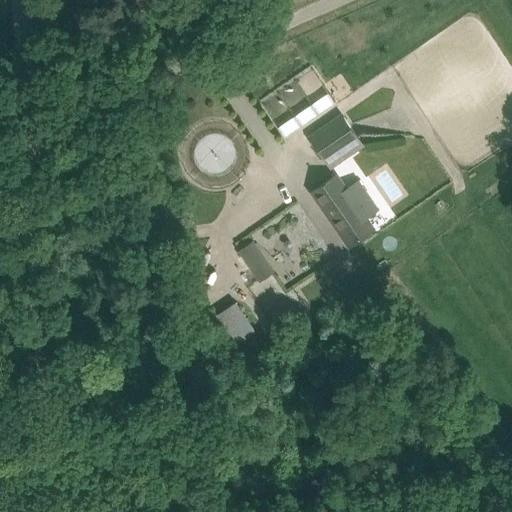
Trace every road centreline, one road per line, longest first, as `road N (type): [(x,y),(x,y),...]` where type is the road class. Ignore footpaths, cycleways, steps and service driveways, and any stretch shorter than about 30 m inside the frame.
road 1 (unclassified): [(78,511),(26,293),(21,128)]
road 2 (unclassified): [(511,457),(134,511)]
road 3 (unclassified): [(21,128),(323,0)]
road 4 (unclassified): [(21,128),(21,0)]
